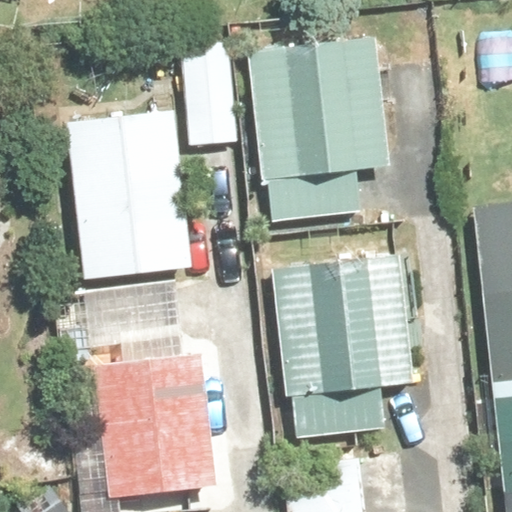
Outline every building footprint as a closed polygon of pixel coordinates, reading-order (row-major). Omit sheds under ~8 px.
[(384,33),(255,50),(277,224),(406,208),(384,33)] [(240,46),(191,50),(201,153),(250,149),(240,46)] [(187,111),(76,124),(95,285),(206,272),(187,111)] [(511,213),(482,217),(511,477),(511,213)] [(430,386),(410,255),(275,275),(299,437),(392,423),(387,392),(430,386)] [(163,300),(57,308),(61,353),(166,345),(163,300)] [(226,356),(99,371),(115,506),(242,491),(226,356)] [(370,461),(291,472),(296,511),(405,511),(400,472),(371,476),(370,461)]
